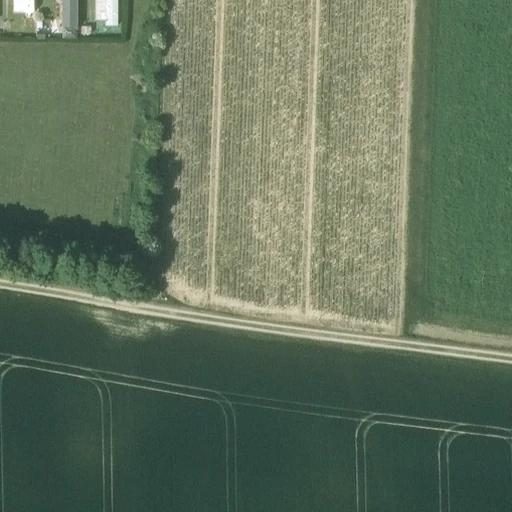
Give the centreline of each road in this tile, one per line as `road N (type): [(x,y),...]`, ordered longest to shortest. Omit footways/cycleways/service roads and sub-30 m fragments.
road 1 (track): [(153,313),(511,367)]
road 2 (track): [(0,286),(153,313)]
